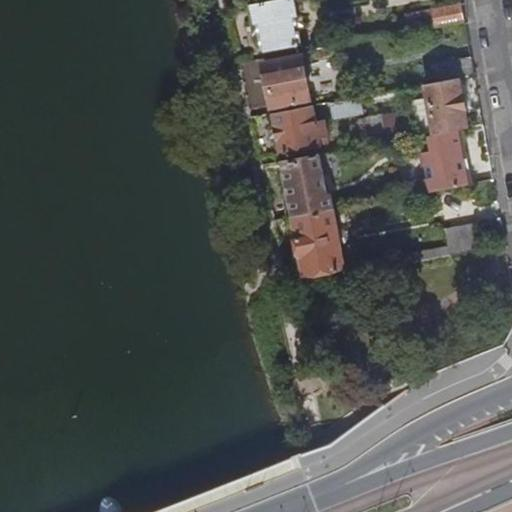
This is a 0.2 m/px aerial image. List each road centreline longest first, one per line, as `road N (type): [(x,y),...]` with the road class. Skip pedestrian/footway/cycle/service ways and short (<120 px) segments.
road 1 (primary): [(511,387),(431,419),(307,496)]
road 2 (primary): [(511,430),(307,496)]
road 3 (residential): [(511,126),(489,0)]
